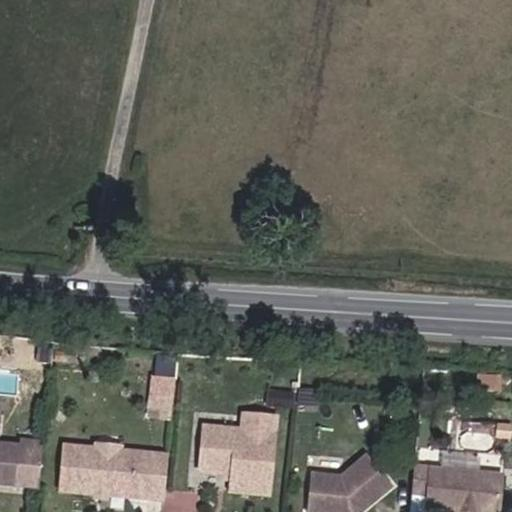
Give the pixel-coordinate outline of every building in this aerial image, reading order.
[(160,351),(156,372),(176,375),(179,354),(160,351)] [(166,400),(147,399),(146,422),(164,423),(166,400)] [(268,419),(236,417),(235,433),(196,431),(194,474),(217,475),(226,476),(226,481),(225,493),(263,495),(268,419)] [(15,449),(0,447),(0,487),(10,489),(15,449)] [(93,457),(60,453),(56,494),(144,503),(148,462),(113,459),(109,462),(97,461),(93,457)] [(114,455),(94,453),(93,457),(97,461),(109,462),(113,459),(114,455)] [(338,480),(307,476),(302,511),(358,511),(388,489),(365,459),(338,480)] [(148,462),(144,503),(159,504),(162,463),(148,462)] [(498,479),(410,471),(407,498),(423,500),(422,511),(455,511),(456,509),(495,511),(498,479)]
